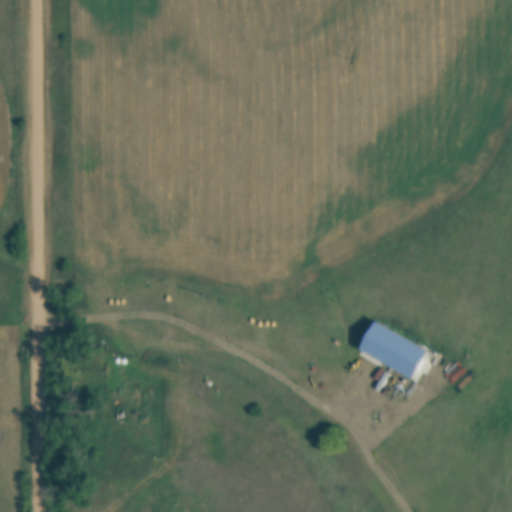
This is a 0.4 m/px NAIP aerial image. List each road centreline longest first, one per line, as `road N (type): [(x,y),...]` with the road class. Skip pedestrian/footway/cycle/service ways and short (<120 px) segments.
road 1 (residential): [(41,511),(37,0)]
road 2 (track): [(400,511),(329,418),(207,337),(40,274)]
